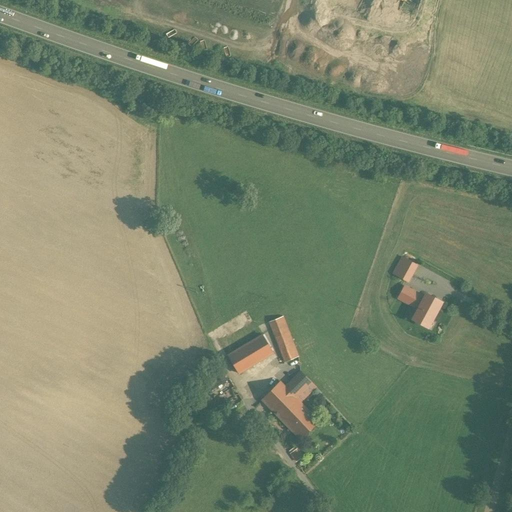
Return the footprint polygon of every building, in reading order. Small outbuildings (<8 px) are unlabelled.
[(164,104),(133,95),(129,109),(161,118),(164,104)] [(416,265),(402,257),(394,273),(407,281),(416,265)] [(434,297),(412,284),(400,306),(403,308),(399,316),(413,324),(420,312),(424,315),(434,297)] [(298,356),(283,316),(269,321),(284,362),(298,356)] [(262,335),(228,355),(238,373),(273,352),(262,335)] [(300,371),(285,386),(280,381),(262,399),(300,439),(318,421),(294,396),(310,381),(300,371)]
